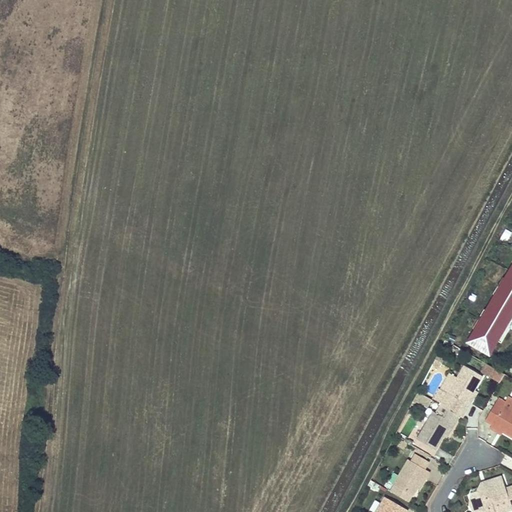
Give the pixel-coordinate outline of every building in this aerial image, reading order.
[(476,328),(467,343),(490,357),(499,342),(496,340),(505,326),(507,327),(511,330),(511,321),(508,319),(511,312),(511,266),(506,277),(508,279),(499,294),(496,293),(487,309),(490,310),(478,330),(476,328)] [(499,294),(508,279),(506,277),(496,293),(499,294)] [(478,330),(490,310),(487,309),(476,328),(478,330)] [(507,327),(505,326),(496,340),(499,342),(507,327)] [(437,354),(444,358),(447,354),(440,350),(437,354)] [(457,377),(447,394),(455,398),(448,411),(458,417),(462,419),(469,406),(466,404),(474,391),(481,377),(463,367),(457,377)] [(457,377),(448,373),(439,389),(447,394),(457,377)] [(474,391),(466,404),(469,406),(477,393),(474,391)] [(429,400),(417,392),(413,398),(426,406),(429,400)] [(447,394),(444,392),(437,404),(438,405),(448,411),(455,398),(447,394)] [(498,400),(485,422),(492,426),(491,427),(502,433),(511,438),(511,400),(508,398),(505,404),(498,400)] [(430,412),(414,439),(434,451),(442,438),(450,424),(453,426),(458,417),(448,411),(438,405),(433,414),(430,412)] [(445,440),(453,426),(450,424),(442,438),(445,440)] [(502,433),(491,427),(490,429),(501,435),(502,433)] [(410,463),(424,470),(428,464),(414,456),(410,463)] [(424,470),(410,463),(407,461),(389,493),(407,503),(415,490),(422,478),(425,479),(428,473),(424,470)] [(496,511),(494,503),(509,498),(511,508),(511,488),(507,490),(502,477),(486,483),(489,489),(477,493),(472,495),(478,511),(496,511)] [(422,478),(415,490),(418,491),(425,479),(422,478)] [(477,493),(489,489),(486,483),(480,485),(477,493)] [(511,508),(509,498),(494,503),(496,511),(505,511),(511,510),(511,508)] [(405,511),(406,511),(384,499),(375,511),(405,511)]
